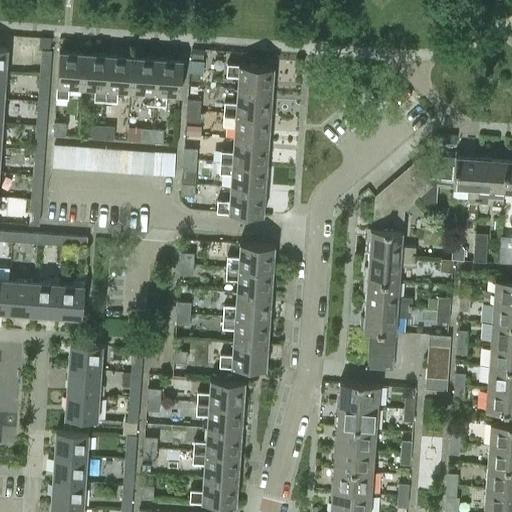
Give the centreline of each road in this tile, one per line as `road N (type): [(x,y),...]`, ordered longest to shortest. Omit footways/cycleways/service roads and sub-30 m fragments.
road 1 (residential): [(319,231),(177,221),(150,190),(47,183)]
road 2 (residential): [(267,511),(309,367),(319,231)]
road 3 (residential): [(319,231),(320,198),(417,117)]
